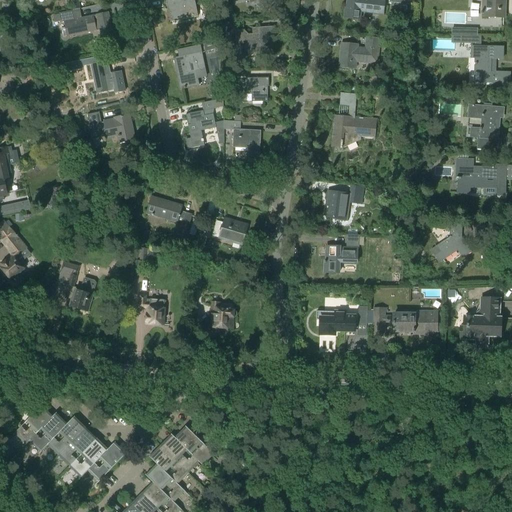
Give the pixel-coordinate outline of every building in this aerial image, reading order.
[(70,0),(73,11),(79,9),(80,9),(77,0),(70,0)] [(175,0),(166,2),(170,23),(198,17),(194,0),(175,0)] [(371,0),(347,0),(346,8),(345,8),(344,18),(360,19),(361,12),(383,14),(384,0),(373,0),(374,0),(371,0)] [(482,17),(488,17),(488,18),(494,18),(494,17),(503,17),(503,0),(487,0),(487,4),(482,4),(482,12),(481,12),(481,14),(482,14),(482,17)] [(113,36),(108,13),(81,18),(79,9),(73,11),(59,13),(59,14),(53,15),(55,23),(61,21),(61,23),(64,22),(65,27),(61,28),(63,37),(67,36),(67,37),(100,30),(101,39),(113,36)] [(247,35),(245,30),(236,31),(237,55),(245,55),(246,55),(246,51),(261,50),(261,51),(272,50),(271,34),(275,34),(275,27),(252,28),(252,34),(247,35)] [(490,72),(490,59),(502,59),(503,47),(480,46),(481,36),(477,36),(461,36),(460,44),(472,44),(472,46),(471,58),(475,58),(474,72),(480,72),(479,82),(492,82),(492,86),(509,87),(509,73),(490,72)] [(366,49),(357,48),(357,45),(341,44),(339,68),(342,68),(342,69),(348,69),(348,68),(355,69),(356,62),(377,64),(380,39),(367,38),(366,49)] [(220,47),(219,41),(204,44),(206,52),(220,47)] [(199,86),(196,72),(205,70),(201,53),(174,59),(176,69),(177,76),(178,76),(180,90),(183,89),(184,90),(186,89),(199,86)] [(92,78),(94,85),(95,85),(97,94),(114,91),(115,94),(125,92),(121,72),(107,74),(105,62),(91,65),(94,77),(92,78)] [(268,102),(267,87),(269,87),(269,78),(246,78),(246,79),(246,94),(251,94),(251,102),(268,102)] [(21,90),(22,97),(33,95),(32,88),(21,90)] [(340,106),(355,107),(356,95),(341,94),(340,106)] [(33,95),(22,97),(23,105),(35,103),(33,95)] [(216,127),(215,123),(213,114),(214,109),(223,107),(222,99),(203,103),(205,111),(197,112),(189,114),(191,125),(188,126),(191,139),(185,140),(187,149),(193,148),(203,146),(202,142),(204,141),(203,139),(202,140),(200,130),(216,127)] [(498,139),(500,114),(503,115),(503,108),(491,107),(492,105),(483,104),(483,106),(469,105),(468,117),(467,127),(471,127),(470,138),(478,138),(477,149),(490,150),(491,139),(498,140),(498,139)] [(135,140),(130,115),(114,119),(114,120),(104,122),(104,123),(101,123),(99,113),(87,115),(89,122),(91,133),(92,139),(104,137),(104,135),(106,134),(107,139),(118,137),(119,143),(135,140)] [(374,142),(376,120),(347,118),(329,116),(329,117),(335,118),(332,145),(341,146),(340,149),(342,149),(342,148),(360,140),(361,136),(374,137),(373,142),(374,142)] [(224,130),(234,131),(233,147),(249,148),(249,159),(258,160),(258,164),(259,164),(260,131),(240,130),(241,122),(224,122),(224,130)] [(0,154),(0,166),(10,165),(19,163),(17,151),(12,152),(11,147),(0,149),(0,152),(0,154)] [(458,180),(458,193),(469,194),(469,187),(497,188),(497,194),(505,194),(505,166),(492,166),(492,169),(473,168),(474,160),(468,160),(458,159),(457,159),(456,179),(458,180)] [(10,165),(0,166),(0,202),(9,201),(5,181),(9,180),(7,174),(12,173),(10,165)] [(413,180),(413,170),(404,170),(404,180),(413,180)] [(327,218),(342,220),(345,203),(361,205),(363,187),(351,186),(350,194),(328,191),(326,200),(330,201),(327,218)] [(188,228),(192,215),(185,213),(181,212),(182,206),(151,197),(146,214),(177,222),(178,222),(182,223),(182,226),(181,228),(188,230),(188,228)] [(0,216),(17,213),(15,204),(0,207),(0,216)] [(225,218),(223,223),(216,221),(212,236),(219,238),(242,245),(248,225),(225,218)] [(27,249),(9,228),(4,222),(0,225),(0,238),(6,246),(8,244),(14,251),(11,254),(13,256),(0,266),(6,273),(5,275),(8,278),(10,278),(11,279),(23,269),(15,259),(27,249)] [(449,237),(449,238),(431,250),(439,262),(457,250),(461,257),(470,251),(468,247),(467,245),(466,245),(461,238),(462,224),(446,224),(446,232),(449,232),(449,237)] [(324,273),(339,274),(339,263),(357,264),(357,250),(359,250),(359,236),(347,236),(346,249),(340,249),(340,248),(326,247),(326,262),(324,262),(324,273)] [(206,248),(217,252),(220,244),(208,240),(206,248)] [(153,261),(154,251),(148,250),(148,249),(139,248),(138,260),(147,261),(147,260),(153,261)] [(140,275),(141,262),(132,261),(131,274),(140,275)] [(74,287),(77,276),(77,275),(78,270),(77,270),(77,267),(64,263),(62,271),(65,272),(62,283),(74,287)] [(248,274),(248,288),(261,287),(260,273),(248,274)] [(87,312),(92,295),(95,284),(94,282),(85,279),(83,280),(80,291),(75,290),(70,306),(68,306),(67,311),(74,313),(76,308),(87,312)] [(146,324),(154,324),(155,326),(160,326),(161,325),(163,325),(164,309),(163,309),(164,300),(150,299),(150,303),(145,303),(146,296),(139,295),(139,307),(147,308),(146,324)] [(501,318),(499,318),(499,300),(481,299),(481,311),(474,317),(465,317),(464,327),(461,327),(461,339),(476,340),(476,341),(483,341),(488,336),(500,337),(501,318)] [(211,327),(221,328),(222,330),(226,330),(227,328),(232,329),(233,317),(235,317),(237,316),(237,313),(236,311),(233,311),(233,309),(219,308),(220,304),(212,303),(211,327)] [(358,324),(367,324),(367,307),(358,307),(358,324)] [(374,336),(383,336),(383,322),(383,316),(383,312),(385,312),(385,309),(374,309),(374,336)] [(346,312),(335,312),(325,312),(316,311),(316,320),(320,320),(320,335),(335,335),(335,331),(354,332),(355,316),(345,316),(346,312)] [(436,331),(436,313),(404,313),(404,315),(393,315),(393,323),(393,330),(413,331),(413,332),(414,332),(414,334),(424,334),(424,339),(434,339),(434,331),(436,331)] [(53,416),(42,405),(7,442),(18,453),(21,449),(53,416)] [(53,416),(21,449),(32,460),(39,453),(68,424),(57,413),(53,416)] [(86,428),(75,417),(68,424),(39,453),(51,464),(86,428)] [(186,426),(175,438),(208,470),(211,474),(222,462),(186,426)] [(97,438),(86,428),(51,464),(62,475),(97,438)] [(171,434),(160,445),(197,481),(208,470),(175,438),(171,434)] [(97,438),(62,475),(73,486),(80,478),(109,449),(97,438)] [(109,449),(80,478),(91,489),(127,453),(116,442),(109,449)] [(160,445),(149,457),(156,464),(186,492),(197,481),(160,445)] [(249,460),(243,455),(238,460),(244,466),(249,460)] [(156,464),(146,475),(153,482),(182,510),(193,499),(186,492),(156,464)] [(153,482),(142,493),(161,511),(183,511),(182,510),(153,482)] [(161,511),(142,493),(131,504),(139,511),(161,511)] [(16,509),(21,503),(17,499),(11,505),(16,509)] [(34,503),(28,509),(31,511),(37,511),(40,510),(34,503)] [(232,507),(227,503),(223,507),(224,508),(227,511),(232,507)]
